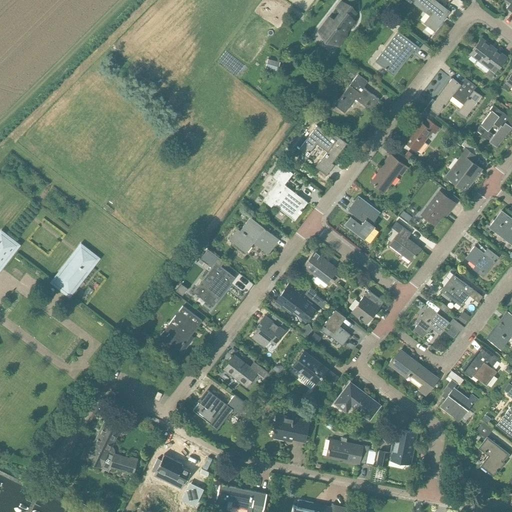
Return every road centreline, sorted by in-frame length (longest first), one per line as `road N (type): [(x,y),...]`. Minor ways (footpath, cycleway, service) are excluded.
road 1 (residential): [(427,498),(233,458),(160,417),(309,224)]
road 2 (residential): [(309,224),(474,8),(511,37)]
road 3 (residential): [(427,498),(434,428),(352,364),(384,322)]
road 4 (residential): [(384,322),(443,367),(511,277)]
road 5 (residential): [(404,297),(488,185)]
